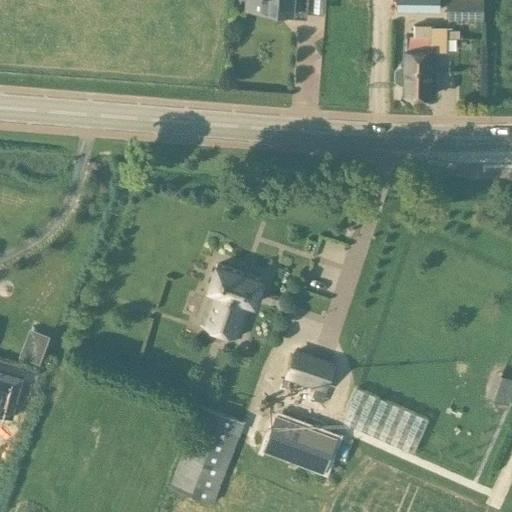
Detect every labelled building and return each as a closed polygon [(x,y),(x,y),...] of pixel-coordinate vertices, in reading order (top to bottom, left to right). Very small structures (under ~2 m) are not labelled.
[(246,0),(246,8),(294,12),(294,10),(307,11),(308,0),(246,0)] [(439,10),(438,0),(398,0),(398,10),(439,10)] [(447,0),(448,18),(483,19),(483,0),(447,0)] [(404,84),(404,95),(431,95),(432,50),(447,50),(447,27),(431,27),(431,38),(406,37),(406,50),(405,50),(405,65),(401,65),(395,68),(395,80),(400,84),(404,84)] [(201,323),(240,336),(251,302),(255,303),(263,279),(217,264),(209,288),(213,290),(201,323)] [(13,339),(10,350),(30,356),(37,329),(25,325),(21,341),(13,339)] [(308,354),(295,349),(286,376),(299,380),(308,354)] [(23,377),(0,370),(0,412),(12,416),(23,377)] [(494,397),(507,402),(511,387),(511,378),(502,375),(494,397)] [(428,418),(357,387),(342,420),(413,451),(428,418)] [(200,404),(169,486),(214,503),(245,422),(200,404)] [(277,416),(266,447),(323,468),(334,438),(277,416)]
